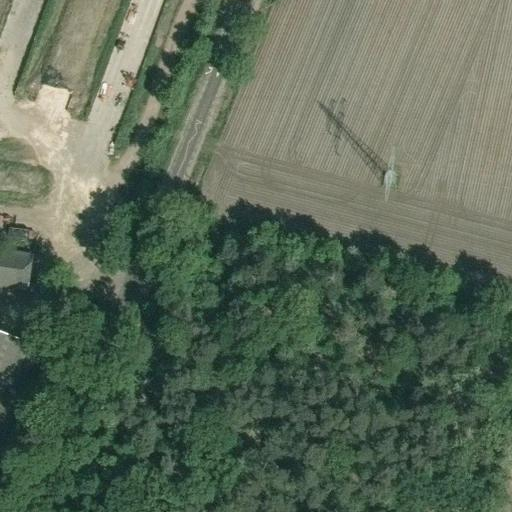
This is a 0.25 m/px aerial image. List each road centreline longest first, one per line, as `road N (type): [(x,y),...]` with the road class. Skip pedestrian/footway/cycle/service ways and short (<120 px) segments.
road 1 (unclassified): [(42,511),(246,0)]
road 2 (unknown): [(121,318),(0,299)]
